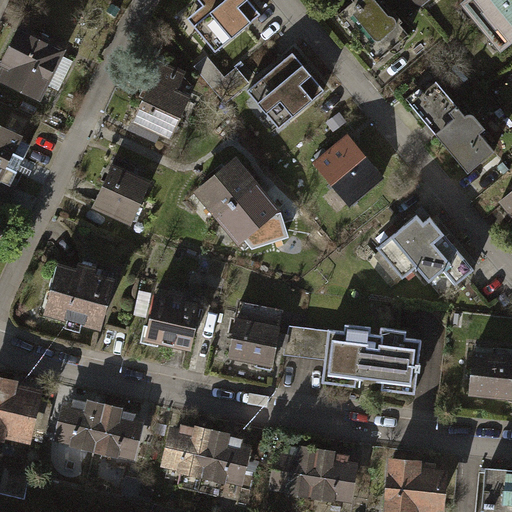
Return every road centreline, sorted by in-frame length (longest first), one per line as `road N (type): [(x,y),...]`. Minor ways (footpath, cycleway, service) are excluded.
road 1 (residential): [(511,443),(325,420),(102,376),(0,343)]
road 2 (residential): [(284,0),(511,271)]
road 3 (residential): [(0,298),(143,0)]
